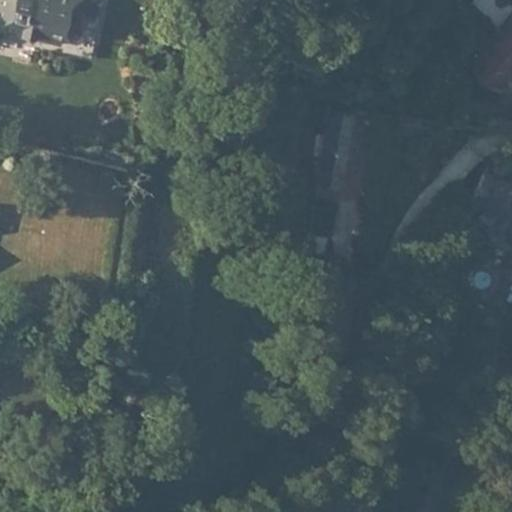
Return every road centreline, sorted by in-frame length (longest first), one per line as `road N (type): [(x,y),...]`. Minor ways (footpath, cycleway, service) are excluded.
road 1 (track): [(511,143),(474,146),(412,255)]
road 2 (tertiary): [(443,511),(511,385)]
